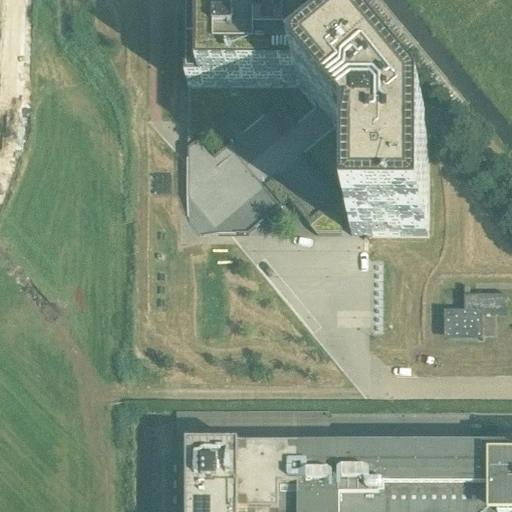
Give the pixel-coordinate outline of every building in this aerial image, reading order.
[(428,139),(335,29),(323,15),(188,15),(188,91),(195,91),(195,99),(188,99),(188,122),(188,123),(188,129),(195,136),(224,114),(295,198),(289,203),(318,237),(335,237),(342,237),(342,232),(352,232),(352,237),(428,237),(428,139)] [(188,166),(188,194),(202,183),(188,166)] [(239,226),(225,237),(248,237),(239,226)] [(464,313),(444,313),(444,315),(445,315),(450,315),(450,337),(481,336),(481,341),(481,342),(483,342),(483,337),(483,317),(495,317),(508,317),(508,314),(503,314),(503,300),(508,300),(508,298),(478,298),(470,298),(470,290),(465,290),(465,298),(464,298),(464,313)] [(424,362),(424,377),(435,377),(435,362),(424,362)] [(177,439),(330,439),(330,414),(177,414),(177,439)] [(473,431),(473,439),(498,439),(498,431),(473,431)] [(511,511),(511,449),(335,450),(188,450),(187,511),(511,511)]
